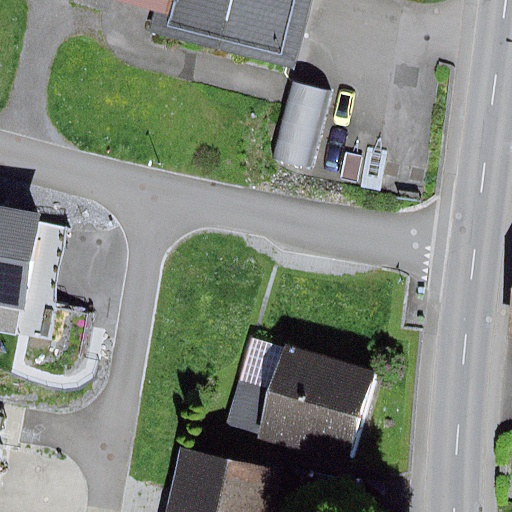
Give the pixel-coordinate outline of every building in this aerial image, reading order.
[(116,0),(179,18),(184,0),(116,0)] [(184,0),(179,18),(174,41),(307,74),(319,0),(184,0)] [(48,217),(0,208),(0,303),(30,310),(48,217)] [(381,371),(295,348),(271,439),(357,462),(381,371)] [(0,511),(7,511),(21,445),(3,442),(7,421),(0,419),(0,511)] [(287,511),(296,472),(188,451),(175,511),(287,511)]
